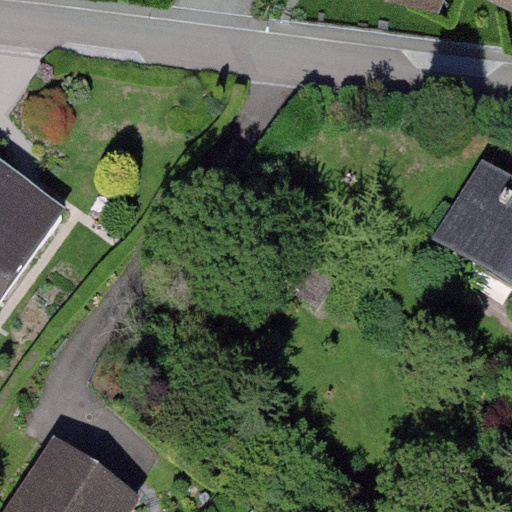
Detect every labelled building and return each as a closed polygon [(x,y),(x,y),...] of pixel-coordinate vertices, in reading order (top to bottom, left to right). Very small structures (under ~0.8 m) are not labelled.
[(403,0),(439,19),(447,0),(403,0)] [(511,0),(482,0),(511,12),(511,0)] [(73,233),(0,177),(0,319),(5,323),(73,233)] [(511,199),(476,177),(426,255),(511,309),(511,199)] [(137,511),(45,450),(3,511),(137,511)]
